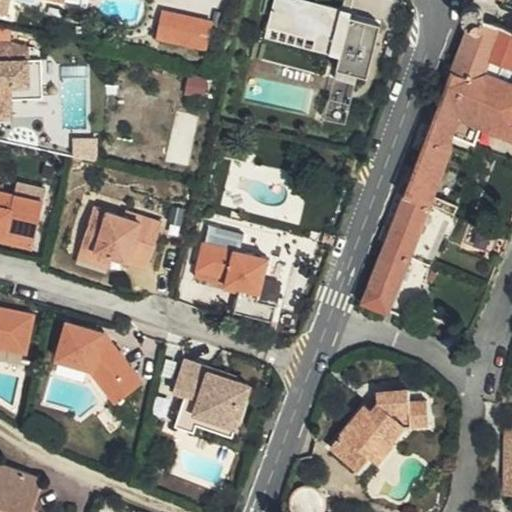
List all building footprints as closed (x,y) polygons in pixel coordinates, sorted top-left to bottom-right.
[(0,0),(0,15),(8,17),(12,0),(40,0),(41,1),(64,7),(65,0),(0,0)] [(353,7),(322,0),(276,0),(274,11),(276,11),(275,15),(322,26),(319,36),(347,42),(345,52),(342,62),(368,68),(381,21),(352,14),(353,7)] [(215,17),(166,6),(159,36),(208,46),(215,17)] [(468,27),(403,196),(435,208),(458,215),(494,140),(511,147),(511,91),(489,81),(494,65),(511,71),(511,32),(481,21),(482,15),(481,13),(479,9),(473,6),(468,6),(463,9),(461,15),(461,19),(463,24),(468,27)] [(276,11),(274,11),(269,34),(345,52),(347,42),(319,36),(322,26),(275,15),(276,11)] [(0,111),(12,112),(11,102),(41,102),(40,62),(29,63),(28,51),(2,47),(0,46),(0,111)] [(12,112),(0,111),(0,119),(12,120),(12,112)] [(360,159),(348,156),(343,172),(354,176),(360,159)] [(18,192),(46,199),(49,186),(21,179),(18,192)] [(38,236),(46,199),(18,192),(0,188),(0,221),(9,224),(7,229),(38,236)] [(403,196),(362,301),(367,312),(386,318),(394,296),(399,298),(435,208),(403,196)] [(166,220),(130,208),(128,214),(96,204),(81,250),(113,260),(149,272),(166,220)] [(174,204),(171,220),(184,223),(187,206),(174,204)] [(0,237),(36,246),(38,236),(7,229),(9,224),(0,221),(0,237)] [(211,225),(209,239),(243,242),(245,228),(211,225)] [(203,238),(196,268),(228,276),(226,283),(237,286),(258,291),(267,253),(203,238)] [(110,270),(113,260),(81,250),(78,261),(110,270)] [(228,276),(196,268),(194,276),(226,283),(228,276)] [(256,300),(258,291),(237,286),(235,295),(256,300)] [(256,300),(235,295),(232,313),(272,322),(277,305),(256,300)] [(0,359),(22,365),(33,317),(0,309),(0,359)] [(144,379),(106,328),(69,319),(56,367),(94,377),(113,402),(144,379)] [(221,379),(224,369),(185,357),(176,387),(189,391),(185,406),(242,424),(255,382),(239,377),(237,384),(221,379)] [(240,374),(224,369),(221,379),(237,384),(239,377),(240,374)] [(396,437),(409,422),(431,419),(429,397),(412,397),(410,386),(381,391),(382,400),(376,408),(368,402),(333,443),(361,467),(373,453),(381,459),(398,440),(396,437)] [(242,424),(185,406),(179,425),(199,431),(202,422),(240,434),(242,424)] [(0,459),(0,511),(30,511),(43,476),(0,459)] [(287,501),(287,511),(323,511),(325,506),(324,500),(320,493),(312,487),(304,487),(297,489),(291,495),(287,501)]
